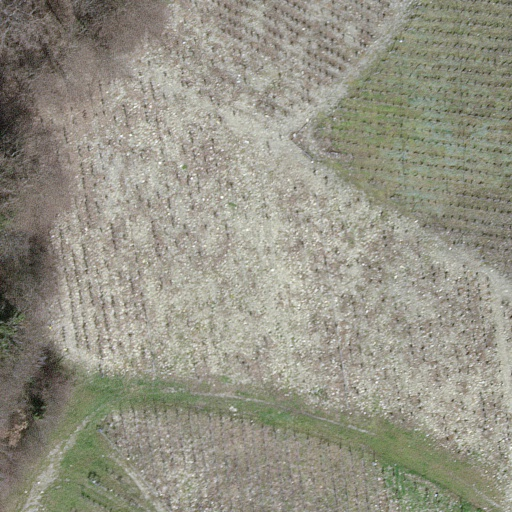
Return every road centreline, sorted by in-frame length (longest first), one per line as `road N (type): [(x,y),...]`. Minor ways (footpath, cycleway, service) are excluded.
road 1 (track): [(117,378),(309,409),(511,509)]
road 2 (track): [(117,378),(47,511)]
